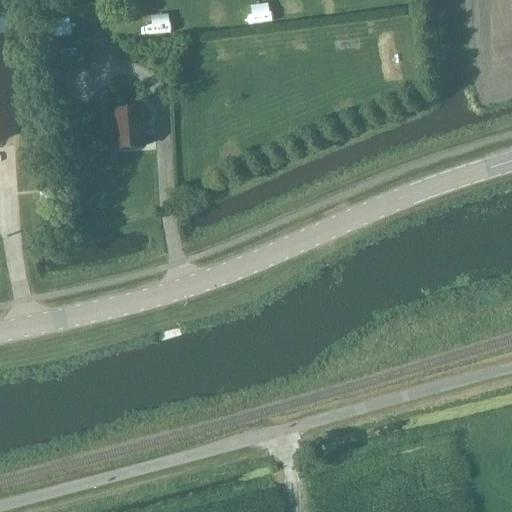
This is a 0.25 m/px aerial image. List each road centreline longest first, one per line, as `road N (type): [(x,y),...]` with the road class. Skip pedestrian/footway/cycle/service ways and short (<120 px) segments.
road 1 (tertiary): [(0,330),(217,275),(354,215),(511,162)]
road 2 (unclassified): [(0,506),(511,368)]
